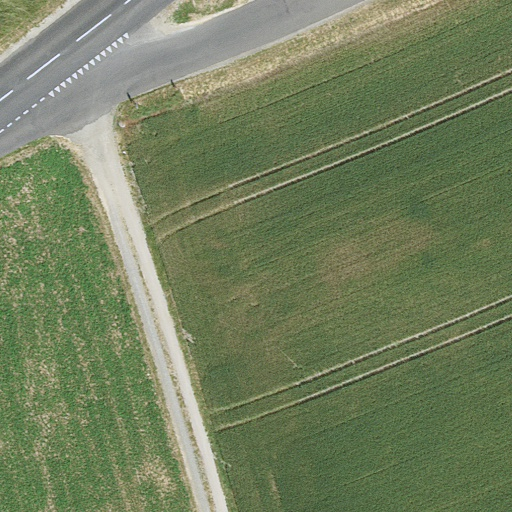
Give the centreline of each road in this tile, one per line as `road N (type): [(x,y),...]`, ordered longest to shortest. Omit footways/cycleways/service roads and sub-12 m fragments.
road 1 (track): [(79,91),(205,511)]
road 2 (unclassified): [(12,95),(79,91),(311,0)]
road 3 (tertiary): [(12,95),(134,0)]
